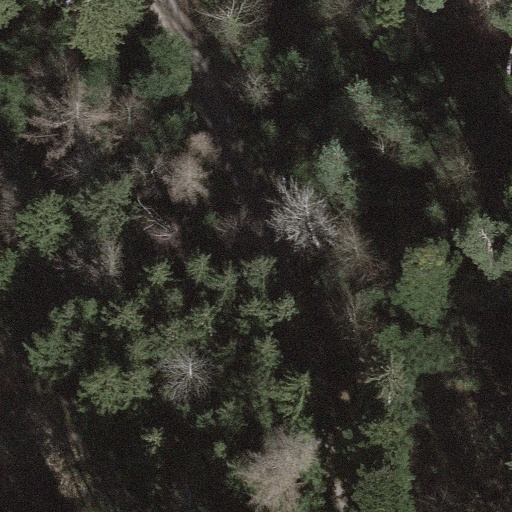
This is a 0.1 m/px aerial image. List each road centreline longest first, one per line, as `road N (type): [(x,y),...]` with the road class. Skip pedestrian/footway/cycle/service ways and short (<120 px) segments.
road 1 (track): [(164,0),(251,208),(341,511)]
road 2 (track): [(140,511),(0,395)]
